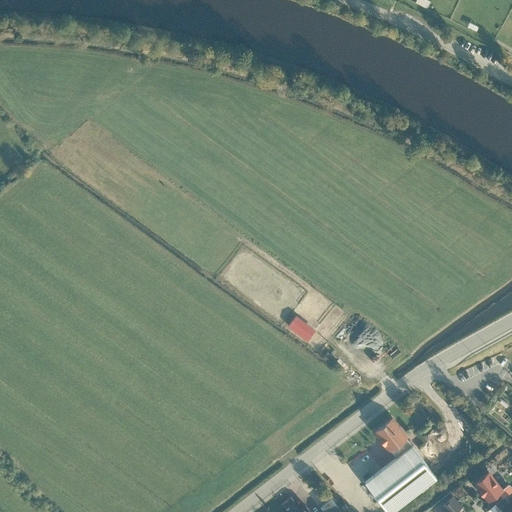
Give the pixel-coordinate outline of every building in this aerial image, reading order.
[(476,29),(478,24),(469,20),(467,26),(476,29)] [(287,324),(307,339),(315,328),(295,313),(287,324)] [(386,511),(389,511),(436,476),(390,419),(373,431),(395,457),(363,482),(386,511)] [(501,488),(488,471),(473,483),(486,501),(497,492),(502,489),(501,488)] [(511,488),(507,483),(501,488),(502,489),(497,492),(502,498),(511,489),(511,488)] [(440,505),(446,511),(450,511),(454,508),(455,510),(460,506),(452,495),(440,505)] [(308,511),(303,505),(298,509),(289,497),(279,504),(285,511),(308,511)] [(339,511),(328,498),(319,506),(324,511),(339,511)] [(492,511),(498,511),(504,507),(500,503),(492,511)]
